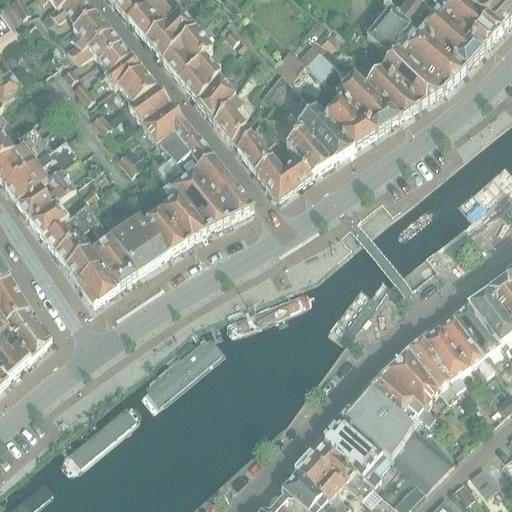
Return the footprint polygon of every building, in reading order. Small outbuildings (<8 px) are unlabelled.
[(39,0),(38,1),(42,8),(49,3),(57,13),(75,0),(39,0)] [(57,13),(49,19),(57,28),(68,20),(76,30),(77,30),(94,18),(79,0),(75,0),(57,13)] [(146,0),(112,0),(109,2),(128,24),(150,4),(146,0)] [(155,0),(150,4),(128,24),(145,45),(174,18),(157,0),(155,0)] [(412,0),(411,0),(397,17),(397,18),(466,76),(485,55),(432,14),(413,0),(412,0)] [(412,0),(413,0),(432,14),(485,55),(503,36),(453,0),(412,0)] [(453,0),(503,36),(511,26),(511,13),(494,0),(453,0)] [(20,1),(12,6),(23,23),(30,18),(20,1)] [(367,41),(384,55),(387,51),(391,55),(393,52),(397,56),(444,97),(466,76),(397,18),(397,17),(386,8),(383,12),(388,16),(367,41)] [(174,18),(145,45),(162,65),(195,33),(196,32),(179,13),(174,18)] [(67,55),(72,62),(73,63),(110,37),(94,18),(77,30),(76,30),(72,33),(82,44),(67,55)] [(0,53),(17,42),(1,20),(0,21),(0,53)] [(195,33),(162,65),(175,81),(179,85),(205,61),(212,54),(195,33)] [(231,35),(223,43),(232,51),(239,43),(231,35)] [(73,63),(72,62),(78,69),(92,59),(99,67),(120,48),(110,37),(73,63)] [(289,54),(281,64),(297,81),(305,70),(316,81),(321,86),(333,73),(341,81),(347,87),(335,100),(341,105),(377,140),(398,126),(363,92),(353,81),(315,46),(298,63),(289,54)] [(105,74),(98,81),(101,85),(105,82),(104,82),(130,61),(120,48),(99,67),(105,74)] [(381,75),(380,76),(419,112),(444,97),(397,56),(393,52),(391,55),(387,51),(384,55),(391,61),(381,75)] [(130,61),(104,82),(105,82),(114,94),(118,91),(117,90),(141,73),(130,61)] [(205,61),(179,85),(197,105),(219,80),(220,78),(205,61)] [(297,81),(281,64),(280,62),(273,69),(291,88),(297,81)] [(260,67),(252,74),(259,82),(268,75),(260,67)] [(141,73),(117,90),(118,91),(132,108),(156,91),(141,73)] [(77,82),(77,81),(71,74),(64,80),(71,88),(77,82)] [(375,81),(363,92),(398,126),(419,112),(380,76),(375,81)] [(219,80),(197,105),(213,126),(235,100),(236,100),(219,80)] [(0,83),(0,106),(3,111),(22,98),(10,82),(3,87),(0,83)] [(88,95),(82,88),(75,93),(81,101),(88,95)] [(132,108),(128,111),(142,129),(170,109),(156,91),(132,108)] [(88,95),(81,101),(88,109),(95,103),(88,95)] [(235,100),(213,126),(232,149),(245,130),(237,119),(243,111),(235,100)] [(340,105),(324,122),(354,155),(377,140),(341,105),(335,100),(340,105)] [(279,138),(288,148),(303,135),(331,169),(354,155),(324,122),(312,110),(310,108),(291,126),(279,138)] [(170,109),(142,129),(156,150),(158,149),(185,127),(170,109)] [(96,124),(93,126),(98,133),(106,126),(101,119),(96,123),(96,124)] [(106,126),(98,133),(103,139),(112,132),(106,126)] [(185,127),(158,149),(171,163),(177,169),(190,159),(186,153),(198,143),(185,127)] [(0,166),(0,184),(5,191),(37,168),(66,147),(51,157),(35,133),(18,145),(21,150),(14,155),(15,156),(0,166)] [(303,135),(288,148),(285,151),(297,164),(311,182),(331,169),(303,135)] [(0,152),(8,147),(0,136),(0,152)] [(237,155),(255,178),(272,164),(251,137),(237,155)] [(177,169),(181,174),(187,182),(194,178),(201,172),(202,173),(214,164),(198,143),(186,153),(190,159),(177,169)] [(37,168),(5,191),(17,208),(62,178),(63,179),(80,167),(66,147),(37,168)] [(122,163),(119,165),(125,173),(132,168),(125,159),(121,162),(122,163)] [(171,163),(155,175),(168,192),(169,191),(192,217),(193,216),(208,237),(230,227),(194,178),(187,182),(175,192),(169,183),(181,174),(177,169),(171,163)] [(201,172),(194,178),(230,227),(254,215),(232,187),(214,164),(202,173),(201,172)] [(272,164),(255,178),(278,206),(295,193),(311,182),(297,164),(283,178),(272,164)] [(132,168),(125,173),(132,181),(138,175),(132,168)] [(187,182),(181,174),(169,183),(175,192),(187,182)] [(62,178),(17,208),(29,225),(56,208),(58,210),(76,197),(63,179),(62,178)] [(161,218),(162,219),(187,250),(208,237),(193,216),(192,217),(169,191),(168,192),(163,196),(173,207),(160,217),(161,218)] [(56,208),(29,225),(30,226),(44,243),(69,224),(58,210),(56,208)] [(69,224),(44,243),(54,256),(79,238),(81,240),(91,233),(91,234),(99,228),(86,211),(69,224)] [(147,220),(141,225),(167,262),(187,250),(162,219),(161,218),(150,225),(147,220)] [(130,231),(110,245),(137,282),(167,262),(141,225),(137,221),(128,228),(130,231)] [(93,257),(92,257),(119,293),(137,282),(110,245),(99,228),(91,234),(102,250),(93,257)] [(79,238),(54,256),(66,270),(93,312),(119,293),(92,257),(85,247),(81,241),(81,240),(79,238)] [(0,267),(0,295),(11,285),(0,267)] [(511,288),(508,282),(488,297),(511,329),(511,288)] [(11,285),(0,295),(0,327),(4,325),(9,331),(28,313),(11,285)] [(229,336),(308,304),(309,302),(308,297),(306,294),(304,291),(225,325),(221,332),(229,336)] [(511,329),(488,297),(469,310),(501,349),(511,340),(511,329)] [(468,311),(455,322),(487,362),(499,353),(498,351),(501,349),(469,310),(468,311)] [(28,313),(9,331),(0,339),(0,343),(12,357),(18,352),(30,366),(51,347),(37,326),(28,313)] [(455,322),(439,334),(471,375),(477,370),(486,380),(494,375),(484,364),(487,362),(455,322)] [(0,377),(8,386),(30,366),(18,352),(12,357),(0,343),(0,339),(9,331),(4,325),(0,327),(0,377)] [(439,334),(423,346),(436,364),(434,365),(450,388),(469,375),(470,376),(471,375),(439,334)] [(153,412),(222,357),(208,340),(140,396),(153,412)] [(423,346),(409,356),(439,396),(450,388),(434,365),(436,364),(423,346)] [(409,356),(384,379),(413,405),(414,404),(426,415),(435,422),(441,415),(446,408),(439,396),(409,356)] [(0,393),(8,386),(0,377),(0,393)] [(384,379),(370,396),(413,433),(421,424),(428,430),(435,422),(426,415),(414,404),(413,405),(384,379)] [(370,396),(343,425),(345,426),(382,458),(392,467),(426,497),(455,469),(413,433),(370,396)] [(497,411),(505,421),(511,414),(511,398),(497,411)] [(74,475),(137,422),(139,415),(132,406),(122,408),(63,458),(60,467),(66,475),(74,475)] [(441,415),(435,422),(445,431),(451,424),(441,415)] [(345,426),(343,425),(324,448),(324,449),(355,477),(373,493),(381,482),(380,481),(392,467),(382,458),(345,426)] [(324,449),(313,460),(345,490),(360,503),(363,499),(361,496),(363,494),(350,483),(355,477),(324,449)] [(313,460),(298,478),(328,507),(334,511),(349,511),(335,499),(345,490),(313,460)] [(483,473),(471,482),(486,502),(498,492),(483,473)] [(282,495),(282,496),(281,497),(281,498),(281,499),(282,500),(282,501),(283,502),(281,504),(285,508),(288,505),(289,506),(290,506),(291,507),(292,506),(293,506),(300,511),(328,511),(331,510),(333,511),(334,511),(328,507),(298,478),(287,490),(282,495)] [(31,511),(52,495),(42,483),(7,511),(31,511)] [(474,502),(463,487),(454,494),(465,509),(474,502)] [(452,511),(445,503),(435,511),(452,511)]
